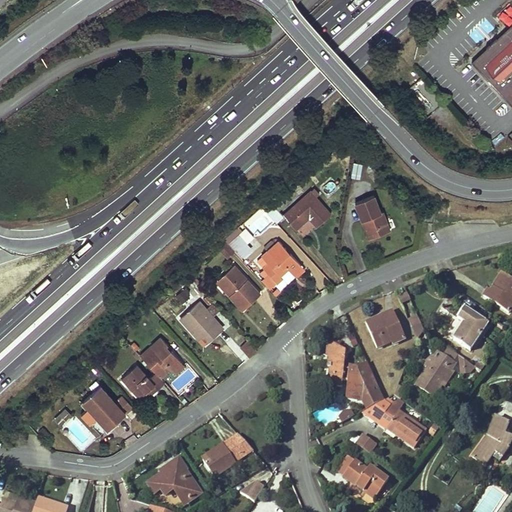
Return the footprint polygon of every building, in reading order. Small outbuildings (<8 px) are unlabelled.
[(511,26),(474,62),(511,103),(511,26)] [(360,179),(362,164),(352,162),(350,178),(360,179)] [(317,227),(331,215),(310,192),(283,216),(294,228),(307,216),(317,227)] [(364,220),(371,238),(389,231),(381,212),(380,213),(373,196),(354,204),(361,222),(364,220)] [(276,222),(282,216),(272,207),(266,213),(276,222)] [(434,213),(425,212),(424,220),(433,222),(434,213)] [(368,239),(371,238),(364,220),(361,222),(368,239)] [(240,257),(256,241),(239,224),(223,240),(240,257)] [(262,280),(270,289),(276,283),(277,284),(283,279),(280,276),(288,269),(293,274),(302,266),(279,241),(263,257),(269,264),(264,268),(269,274),(262,280)] [(242,310),(260,294),(234,265),(219,279),(232,293),(230,296),(242,310)] [(305,269),(302,266),(293,274),(296,277),(305,269)] [(488,290),(483,297),(509,314),(511,308),(511,280),(502,274),(493,287),(495,289),(492,293),(488,290)] [(182,303),(191,293),(184,287),(175,297),(182,303)] [(205,332),(210,339),(223,327),(199,300),(181,317),(191,328),(193,327),(201,335),(205,332)] [(490,325),(464,308),(457,319),(464,324),(453,339),(471,352),(490,325)] [(392,312),(365,324),(377,349),(385,345),(383,342),(389,340),(392,345),(405,339),(392,312)] [(417,339),(424,329),(418,317),(409,321),(417,339)] [(199,337),(201,335),(193,327),(191,328),(199,337)] [(207,342),(210,339),(205,332),(201,335),(207,342)] [(160,337),(140,355),(152,369),(160,362),(163,365),(166,362),(171,368),(173,370),(181,362),(170,350),(168,352),(164,347),(167,344),(160,337)] [(330,342),(328,356),(346,358),(346,354),(340,344),(330,342)] [(437,353),(432,360),(438,363),(442,356),(437,353)] [(346,358),(328,356),(326,368),(330,368),(327,387),(342,388),(343,381),(347,381),(346,390),(343,389),(342,396),(346,401),(345,402),(347,406),(352,406),(352,400),(362,401),(367,411),(384,402),(367,365),(358,369),(349,368),(349,369),(344,368),(346,358)] [(438,363),(432,360),(430,358),(428,359),(426,360),(425,360),(423,362),(423,364),(423,366),(422,368),(422,370),(425,372),(416,386),(433,398),(456,365),(442,356),(438,363)] [(471,375),(476,368),(459,356),(461,376),(471,375)] [(160,362),(152,369),(156,372),(160,377),(171,368),(166,362),(163,365),(160,362)] [(183,365),(181,362),(173,370),(175,372),(183,365)] [(157,390),(165,382),(160,377),(156,372),(149,379),(136,365),(122,378),(140,398),(147,391),(153,386),(157,390)] [(108,429),(125,413),(116,404),(100,385),(83,401),(91,409),(100,420),(108,429)] [(153,386),(147,391),(151,395),(157,390),(153,386)] [(116,404),(125,413),(132,407),(124,397),(116,404)] [(402,408),(395,403),(394,404),(389,410),(388,409),(378,423),(387,429),(385,432),(394,439),(396,437),(413,449),(426,432),(399,412),(402,408)] [(91,428),(100,420),(91,409),(81,418),(91,428)] [(61,414),(54,421),(60,427),(67,419),(61,414)] [(495,452),(503,457),(508,450),(511,439),(511,436),(505,433),(509,422),(496,416),(487,438),(473,459),(484,467),(492,457),(495,452)] [(460,438),(455,435),(452,439),(456,443),(460,438)] [(224,447),(202,461),(214,478),(236,464),(235,463),(241,459),(229,440),(222,445),(224,447)] [(364,442),(360,448),(372,457),(376,451),(364,442)] [(98,446),(89,446),(90,454),(99,454),(98,446)] [(499,462),(503,457),(495,452),(492,457),(499,462)] [(184,504),(199,494),(185,473),(186,472),(179,461),(159,474),(162,477),(150,485),(155,493),(161,489),(166,496),(174,490),(184,504)] [(355,462),(343,478),(375,501),(389,482),(369,468),(367,471),(355,462)] [(113,482),(115,491),(127,487),(122,479),(117,481),(113,482)] [(265,487),(258,482),(241,493),(255,503),(265,487)] [(66,511),(68,509),(38,499),(35,507),(33,511),(66,511)] [(33,511),(35,507),(17,502),(16,505),(3,501),(1,506),(0,505),(0,511),(33,511)]
